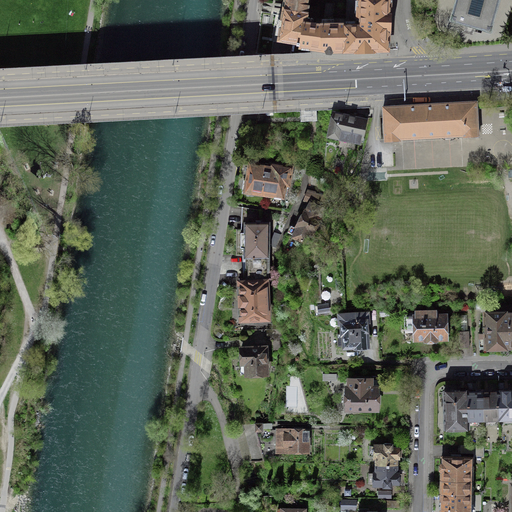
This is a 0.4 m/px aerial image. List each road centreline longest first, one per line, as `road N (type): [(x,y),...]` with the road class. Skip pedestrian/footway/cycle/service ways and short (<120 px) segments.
road 1 (residential): [(176,511),(255,0)]
road 2 (primary): [(438,73),(0,97)]
road 3 (residential): [(511,367),(441,368),(425,378),(420,511)]
